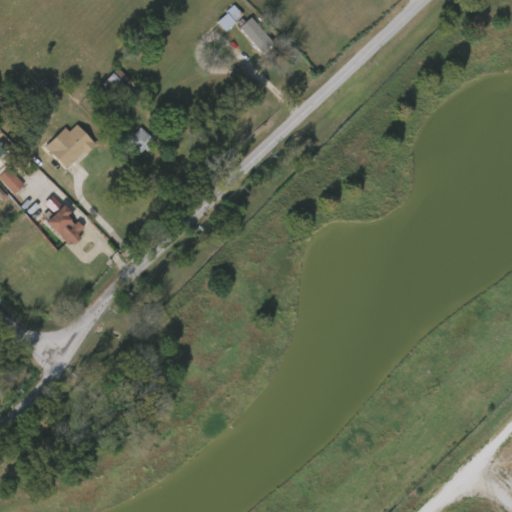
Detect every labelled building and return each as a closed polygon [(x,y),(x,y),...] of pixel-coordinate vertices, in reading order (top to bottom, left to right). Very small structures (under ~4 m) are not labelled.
[(233,23),(224,31),(215,21),(222,15),(221,13),(231,4),(241,15),(232,22),(233,23)] [(229,18),(220,9),(203,25),(211,34),(229,18)] [(250,18),(272,43),(261,54),(239,28),(240,27),(236,23),(241,18),(244,22),(250,18)] [(249,59),(261,49),(238,20),(226,30),(249,59)] [(127,86),(135,94),(129,100),(120,91),(114,96),(102,84),(118,68),(127,77),(123,81),(127,86)] [(87,87),(99,100),(116,84),(104,71),(87,87)] [(41,91),(31,81),(22,90),(32,100),(41,91)] [(74,124),(93,145),(83,154),(81,152),(63,168),(42,146),(63,127),(67,131),(74,124)] [(152,146),(147,151),(145,149),(141,153),(136,148),(133,151),(125,143),(140,127),(153,139),(149,143),(152,146)] [(130,157),(141,142),(125,130),(114,145),(130,157)] [(10,194),(9,195),(0,184),(0,170),(3,168),(19,185),(10,194)] [(45,200),(54,210),(59,205),(66,212),(63,216),(71,225),(75,222),(81,228),(75,234),(78,238),(71,245),(67,240),(63,244),(42,223),(50,214),(41,204),(45,200)]
